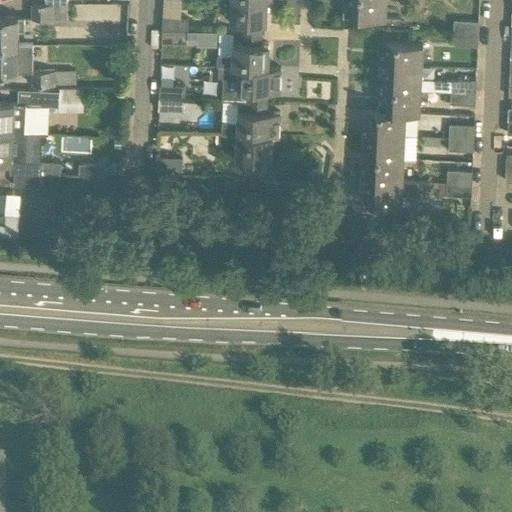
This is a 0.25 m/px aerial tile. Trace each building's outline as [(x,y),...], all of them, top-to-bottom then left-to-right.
[(164,0),(164,15),(181,16),(181,0),(164,0)] [(241,22),(241,33),(260,33),(260,23),(266,24),(268,0),(266,0),(230,0),(229,22),(241,22)] [(387,17),(387,0),(348,0),(348,5),(343,5),(342,15),(387,17)] [(30,3),(30,16),(30,19),(54,18),(55,19),(67,18),(67,4),(54,4),(54,3),(30,3)] [(19,16),(0,16),(0,44),(19,45),(19,16)] [(162,17),(162,30),(187,31),(187,18),(162,17)] [(453,33),(478,34),(479,21),(453,20),(453,33)] [(194,38),(194,31),(187,31),(162,30),(161,43),(187,43),(187,38),(194,38)] [(215,66),(219,66),(231,66),(253,68),(253,66),(268,67),(269,44),(261,44),(260,33),(241,33),(241,42),(232,42),(231,55),(216,54),(215,66)] [(452,45),(472,46),(478,47),(478,34),(453,33),(452,45)] [(379,65),(423,66),(424,44),(385,42),(385,56),(379,55),(379,65)] [(0,72),(20,72),(19,71),(32,71),(33,71),(32,45),(19,45),(0,44),(0,72)] [(422,89),(423,66),(379,65),(378,75),(384,75),(383,88),(422,89)] [(222,100),(238,101),(266,102),(266,92),(280,92),(280,68),(268,67),(253,66),(253,68),(231,66),(219,66),(218,77),(223,77),(222,100)] [(76,70),(56,71),(56,84),(76,83),(76,70)] [(56,71),(33,71),(32,71),(32,85),(56,85),(56,84),(56,71)] [(451,78),(450,91),(476,92),(476,80),(451,78)] [(184,86),(161,85),(159,85),(159,97),(184,98),(184,86)] [(390,111),(407,112),(421,113),(422,89),(383,88),(383,101),(377,101),(376,110),(390,111)] [(59,91),(18,89),(18,103),(0,102),(0,131),(15,132),(24,133),(25,105),(59,106),(59,91)] [(476,92),(450,91),(450,103),(475,105),(476,92)] [(184,98),(159,97),(159,110),(183,111),(184,98)] [(237,122),(222,121),(221,134),(236,134),(273,136),(279,137),(281,112),(266,111),(266,102),(238,101),(237,122)] [(361,132),(406,135),(407,112),(390,111),(376,110),(368,110),(367,123),(362,123),(361,132)] [(449,124),(449,137),(474,138),(474,125),(449,124)] [(0,160),(14,162),(15,132),(0,131),(0,160)] [(40,173),(61,174),(62,162),(41,161),(42,134),(24,133),(15,132),(14,162),(13,172),(15,172),(40,173)] [(366,156),(404,158),(406,135),(361,132),(361,142),(367,142),(366,156)] [(272,160),(273,136),(236,134),(235,158),(244,158),(244,169),(264,170),(264,159),(272,160)] [(474,138),(449,137),(448,149),(473,151),(474,138)] [(366,156),(365,169),(360,168),(359,178),(403,180),(404,158),(366,156)] [(156,170),(181,170),(181,158),(157,158),(156,170)] [(100,164),(80,163),(79,175),(93,176),(93,174),(99,174),(100,164)] [(447,183),(472,184),(472,171),(447,170),(447,183)] [(40,173),(15,172),(14,185),(40,186),(40,173)] [(95,176),(95,189),(105,190),(105,176),(95,176)] [(364,188),(363,202),(402,204),(403,195),(424,196),(425,182),(403,180),(359,178),(359,187),(364,188)] [(472,184),(447,183),(446,195),(471,197),(472,184)] [(0,235),(17,237),(19,215),(5,214),(7,187),(0,186),(0,235)]
